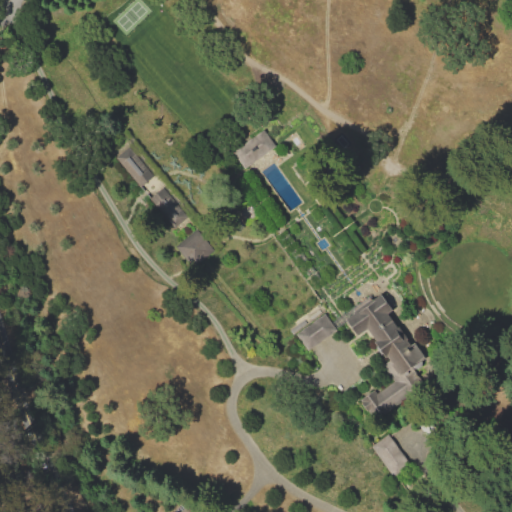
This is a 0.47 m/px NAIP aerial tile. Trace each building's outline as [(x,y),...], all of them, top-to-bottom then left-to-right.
[(259,131),(271,148),(238,171),(226,154),(259,131)] [(152,174),(128,145),(114,157),(139,186),(152,174)] [(186,216),(162,186),(148,198),(172,227),(186,216)] [(173,247),(192,234),(208,256),(189,269),(173,247)] [(306,351),(293,332),(319,314),(325,324),(370,293),(383,312),(381,313),(401,342),(394,347),(407,367),(410,365),(420,379),(417,381),(421,387),(371,422),(357,403),(373,391),(376,395),(394,382),(375,355),(370,359),(363,348),(368,344),(357,330),(345,338),(338,329),(306,351)] [(372,448),(389,436),(410,465),(392,477),(372,448)]
